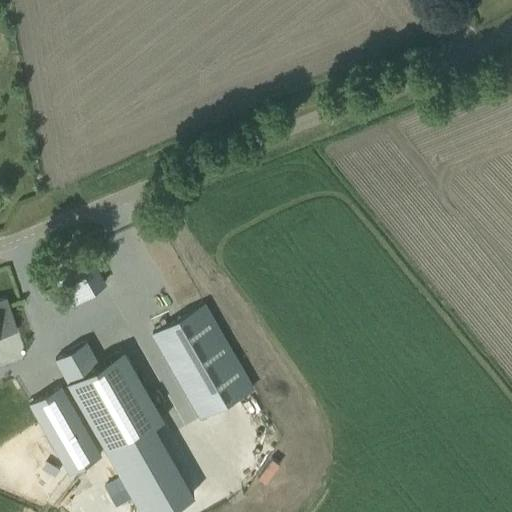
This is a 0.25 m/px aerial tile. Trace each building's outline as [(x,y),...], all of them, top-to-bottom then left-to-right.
[(5,295),(0,296),(0,334),(16,329),(11,314),(5,295)] [(251,385),(204,301),(151,331),(161,349),(198,415),(251,385)] [(85,340),(54,357),(107,449),(153,423),(162,417),(123,348),(98,362),(85,340)] [(0,417),(23,403),(4,373),(0,375),(0,417)] [(60,384),(29,402),(68,471),(100,453),(97,448),(60,384)]
